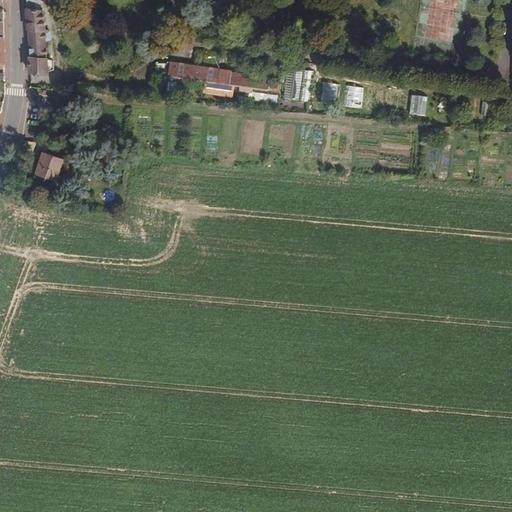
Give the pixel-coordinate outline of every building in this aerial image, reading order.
[(26,0),(27,10),(30,56),(30,72),(48,73),(48,72),(55,70),(54,60),(47,59),(46,41),(51,40),(50,31),(45,31),(44,11),(40,11),(34,10),(34,0),(26,0)] [(194,68),(194,66),(171,63),(169,77),(207,82),(205,93),(233,97),(234,86),(241,87),(241,90),(252,92),(252,89),(281,93),(282,84),(270,82),(270,81),(257,79),(257,76),(233,73),(233,72),(221,70),(221,72),(220,75),(203,73),(204,69),(194,68)] [(314,69),(291,67),(283,103),(308,106),(314,69)] [(322,82),(320,102),(338,103),(340,83),(322,82)] [(411,113),(426,115),(429,96),(414,94),(411,113)] [(64,159),(44,152),(36,174),(56,181),(64,159)]
